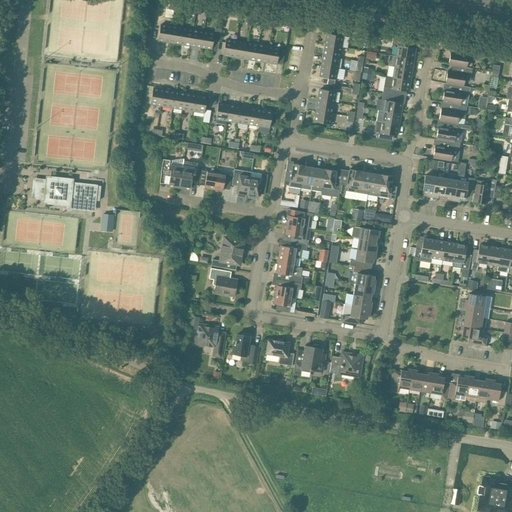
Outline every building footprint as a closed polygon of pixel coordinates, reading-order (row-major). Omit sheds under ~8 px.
[(169,42),(172,26),(161,25),(158,40),(169,42)] [(180,44),(182,28),(172,26),(169,42),(180,44)] [(182,28),(180,44),(190,45),(193,30),(182,28)] [(214,34),(203,32),(201,47),(212,49),(213,41),(219,42),(221,29),(215,28),(214,34)] [(327,34),(326,44),(341,47),(343,36),(346,37),(347,31),(336,29),(335,35),(327,34)] [(201,47),(203,32),(193,30),(190,45),(201,47)] [(223,55),(234,57),(237,41),(226,39),(223,55)] [(399,46),(397,57),(413,59),(415,48),(409,47),(410,41),(398,39),(396,45),(399,46)] [(245,58),(247,43),(237,41),(234,57),(245,58)] [(256,60),(258,45),(247,43),(245,58),(256,60)] [(324,55),(339,58),(341,47),(326,44),(324,55)] [(266,62),(269,47),(258,45),(256,60),(266,62)] [(280,48),(269,47),(266,62),(277,64),(280,48)] [(456,66),(466,68),(467,61),(468,62),(469,62),(471,61),(472,61),(473,60),(474,59),(474,58),(476,50),(457,47),(457,48),(458,48),(458,53),(451,52),(449,65),(456,66)] [(367,51),(365,59),(375,61),(377,53),(367,51)] [(339,58),(324,55),(322,66),(337,69),(339,58)] [(395,67),(411,70),(413,59),(397,57),(390,55),(388,66),(395,67)] [(263,71),(276,73),(277,64),(265,62),(263,71)] [(335,79),(337,69),(322,66),(320,77),(335,79)] [(448,71),(446,83),(452,84),(457,85),(463,86),(464,80),(471,81),(473,69),(466,68),(456,66),(455,72),(448,71)] [(393,78),(409,81),(411,70),(395,67),(393,78)] [(354,71),(352,80),(359,81),(361,73),(354,71)] [(383,94),(401,97),(402,91),(408,92),(409,81),(393,78),(385,77),(383,94)] [(444,89),(442,102),(453,104),(460,105),(467,106),(470,90),(475,91),(475,88),(470,87),(463,86),(457,85),(452,84),(451,91),(444,89)] [(150,104),(162,106),(164,90),(153,88),(150,104)] [(318,100),(334,103),(335,92),(320,89),(318,100)] [(164,90),(162,106),(172,107),(175,92),(164,90)] [(183,109),(185,94),(175,92),(172,107),(183,109)] [(193,111),(196,95),(185,94),(183,109),(193,111)] [(378,99),(376,110),(378,110),(384,111),(400,114),(402,103),(400,103),(396,102),(397,96),(383,94),(382,99),(378,99)] [(196,95),(193,111),(205,113),(207,97),(196,95)] [(318,100),(316,111),(332,114),(334,103),(318,100)] [(216,119),(227,120),(229,105),(218,103),(216,119)] [(441,108),(439,121),(450,122),(457,124),(458,118),(464,119),(465,119),(467,106),(460,105),(453,104),(452,110),(441,108)] [(227,120),(237,122),(240,107),(229,105),(227,120)] [(251,108),(240,107),(237,122),(248,124),(251,108)] [(474,108),(467,107),(466,114),(473,115),(474,108)] [(248,124),(259,126),(261,110),(251,108),(248,124)] [(261,110),(259,126),(270,127),(272,112),(261,110)] [(377,116),(376,121),(382,122),(398,125),(400,114),(384,111),(378,110),(377,116)] [(330,124),(332,114),(316,111),(315,122),(330,124)] [(511,118),(511,119),(505,118),(502,136),(511,137),(511,118)] [(376,121),(375,132),(378,133),(377,139),(390,141),(391,135),(396,136),(398,125),(382,122),(376,121)] [(438,127),(436,139),(443,141),(448,141),(454,142),(460,143),(462,130),(463,125),(457,124),(450,122),(450,128),(438,127)] [(459,150),(460,143),(448,141),(446,147),(435,145),(433,158),(451,161),(453,149),(459,150)] [(501,155),(498,173),(505,174),(508,157),(501,155)] [(172,187),(179,188),(183,167),(184,159),(170,161),(164,160),(161,173),(170,174),(169,184),(173,185),(172,187)] [(183,167),(179,188),(186,189),(186,187),(191,188),(192,178),(195,178),(196,169),(197,163),(184,161),(183,167)] [(304,166),(305,166),(293,164),(292,173),(286,172),(283,185),(290,186),(289,187),(300,189),(304,166)] [(315,168),(304,166),(300,189),(311,191),(315,168)] [(325,170),(315,168),(311,191),(321,193),(325,170)] [(234,169),(232,182),(238,183),(236,193),(238,194),(237,196),(246,198),(246,195),(247,195),(250,177),(251,172),(244,171),(234,169)] [(339,194),(341,182),(335,180),(336,171),(325,169),(325,170),(321,193),(322,193),(321,195),(339,198),(339,194)] [(347,183),(341,182),(339,194),(346,195),(346,191),(357,193),(360,171),(361,171),(349,169),(347,183)] [(214,190),(216,173),(201,170),(199,182),(205,183),(204,188),(214,190)] [(357,193),(368,195),(371,173),(361,171),(360,171),(357,193)] [(250,177),(247,195),(249,195),(248,198),(256,200),(257,197),(259,197),(260,191),(265,192),(268,175),(258,173),(251,172),(250,177)] [(232,175),(216,173),(214,190),(223,191),(224,186),(230,187),(232,175)] [(371,173),(368,195),(378,196),(382,175),(381,175),(371,173)] [(382,175),(378,196),(395,199),(397,187),(391,186),(393,176),(381,174),(381,175),(382,175)] [(427,196),(433,197),(436,177),(425,175),(422,192),(428,193),(427,196)] [(444,196),(447,179),(436,177),(433,197),(438,198),(439,195),(444,196)] [(457,181),(454,201),(460,202),(460,199),(466,200),(466,193),(472,194),(475,179),(469,178),(468,182),(457,181)] [(454,201),(457,181),(447,179),(444,196),(449,197),(448,200),(454,201)] [(488,193),(494,194),(494,192),(496,180),(490,179),(489,186),(477,184),(474,202),(486,204),(488,193)] [(101,186),(97,186),(98,185),(78,183),(77,185),(69,184),(70,182),(50,180),(49,184),(37,183),(36,195),(48,196),(47,200),(67,202),(67,200),(75,201),(75,203),(95,205),(96,200),(99,201),(101,186)] [(363,211),(354,209),(352,219),(361,221),(363,211)] [(313,213),(308,213),(291,210),(290,216),(289,216),(287,225),(311,229),(312,220),(313,213)] [(364,219),(392,220),(393,211),(365,210),(364,219)] [(112,231),(113,215),(103,214),(102,230),(112,231)] [(308,244),(311,229),(287,225),(285,234),(292,235),(291,241),(308,244)] [(359,238),(359,239),(376,241),(377,238),(378,238),(380,231),(355,227),(353,228),(353,229),(354,230),(353,237),(359,238)] [(244,241),(224,238),(220,261),(212,259),(211,266),(225,268),(226,262),(240,265),(244,241)] [(431,258),(434,240),(423,238),(422,249),(416,248),(414,260),(430,263),(431,258)] [(359,239),(357,249),(376,252),(377,246),(375,245),(376,241),(359,239)] [(307,251),(308,244),(291,241),(286,240),(285,246),(281,246),(279,255),(296,257),(296,258),(301,259),(302,250),(307,251)] [(445,242),(434,240),(431,258),(442,260),(445,242)] [(456,244),(445,242),(442,260),(453,262),(456,244)] [(456,244),(453,262),(452,267),(469,270),(471,256),(465,255),(467,246),(456,244)] [(472,262),(471,270),(478,271),(479,263),(487,264),(490,246),(479,245),(478,250),(473,249),(471,261),(472,262)] [(501,248),(490,246),(487,264),(498,266),(501,248)] [(511,250),(501,248),(498,266),(497,271),(508,273),(509,268),(511,250)] [(328,250),(320,249),(319,261),(326,262),(328,250)] [(375,259),(376,252),(357,249),(355,260),(351,259),(350,266),(353,266),(360,267),(361,261),(372,263),(373,259),(375,259)] [(338,255),(330,254),(329,262),(336,263),(338,255)] [(279,255),(278,264),(294,267),(296,258),(296,257),(279,255)] [(283,280),(302,283),(303,277),(293,276),(294,267),(278,264),(276,273),(281,274),(280,280),(283,280)] [(355,284),(374,287),(375,280),(374,280),(374,276),(363,274),(364,268),(360,267),(353,266),(352,273),(357,273),(355,284)] [(228,271),(211,268),(209,279),(213,280),(213,284),(214,286),(216,286),(214,293),(234,296),(237,280),(229,279),(228,277),(228,271)] [(327,272),(326,279),(330,280),(334,281),(335,274),(327,272)] [(301,290),(302,283),(283,280),(282,286),(277,285),(275,295),(292,297),(297,298),(299,290),(301,290)] [(374,287),(355,284),(354,295),(371,298),(371,294),(373,294),(374,287)] [(465,299),(465,304),(484,307),(486,296),(469,293),(468,299),(465,299)] [(323,301),(331,302),(332,295),(328,294),(324,294),(323,301)] [(292,297),(275,295),(274,304),(279,305),(278,311),(290,313),(292,297)] [(354,295),(352,305),(371,309),(372,302),(370,301),(371,298),(354,295)] [(352,305),(344,304),(341,321),(359,324),(360,318),(367,319),(368,315),(370,315),(371,309),(352,305)] [(465,304),(464,309),(466,309),(465,315),(482,318),(486,319),(488,319),(489,313),(490,308),(484,307),(465,304)] [(462,320),(461,325),(480,328),(480,329),(484,329),(486,319),(482,318),(465,315),(464,321),(462,320)] [(197,329),(199,317),(191,316),(189,328),(197,329)] [(511,322),(511,323),(505,322),(503,333),(504,333),(511,333),(511,322)] [(225,334),(217,333),(218,327),(200,324),(198,337),(196,336),(195,345),(203,346),(204,345),(214,347),(213,356),(221,357),(225,334)] [(480,328),(461,325),(460,330),(463,331),(462,337),(468,338),(468,343),(486,346),(487,339),(479,337),(480,329),(480,328)] [(511,343),(511,333),(504,333),(503,338),(505,339),(504,349),(511,350),(511,343)] [(250,336),(237,334),(235,342),(234,342),(232,354),(241,355),(240,361),(256,364),(259,347),(248,345),(250,336)] [(294,370),(293,375),(300,376),(301,371),(302,369),(323,372),(325,360),(321,359),(323,349),(320,348),(321,338),(309,336),(308,346),(305,346),(304,351),(297,350),(294,370)] [(289,343),(269,340),(266,354),(280,356),(278,364),(292,366),(294,354),(287,353),(289,343)] [(363,356),(341,352),(340,357),(332,356),(330,372),(342,374),(342,377),(353,379),(353,376),(359,377),(363,356)] [(409,389),(412,369),(408,369),(407,371),(401,370),(400,377),(393,376),(391,390),(398,391),(398,387),(409,389)] [(412,369),(409,389),(420,390),(423,374),(417,373),(417,370),(412,369)] [(423,374),(420,390),(430,392),(434,374),(429,373),(428,375),(423,374)] [(439,374),(434,374),(430,392),(442,394),(441,400),(447,401),(447,398),(449,385),(443,384),(444,378),(438,377),(439,374)] [(466,395),(469,376),(464,375),(464,377),(458,376),(456,383),(450,381),(449,385),(447,398),(455,399),(456,393),(466,395)] [(466,395),(465,400),(476,402),(477,397),(476,397),(479,381),(473,380),(474,377),(469,376),(466,395)] [(479,381),(476,397),(477,397),(476,402),(487,403),(487,399),(490,379),(485,379),(485,382),(479,381)] [(487,399),(498,400),(497,405),(504,406),(507,392),(500,391),(501,384),(495,383),(495,380),(490,379),(487,399)] [(318,393),(318,394),(326,395),(327,389),(314,387),(313,392),(318,393)] [(413,405),(406,403),(405,411),(412,413),(413,405)] [(420,414),(427,415),(428,406),(421,405),(421,410),(420,414)] [(463,412),(461,421),(462,421),(462,422),(473,423),(474,412),(464,411),(464,412),(463,412)] [(473,425),(483,426),(484,418),(474,416),(473,425)] [(501,423),(492,421),(491,428),(500,430),(501,423)] [(478,495),(480,495),(477,511),(510,511),(511,505),(511,485),(499,483),(499,480),(483,477),(482,486),(479,485),(478,487),(477,493),(478,495)] [(454,488),(452,503),(460,504),(463,490),(454,488)]
